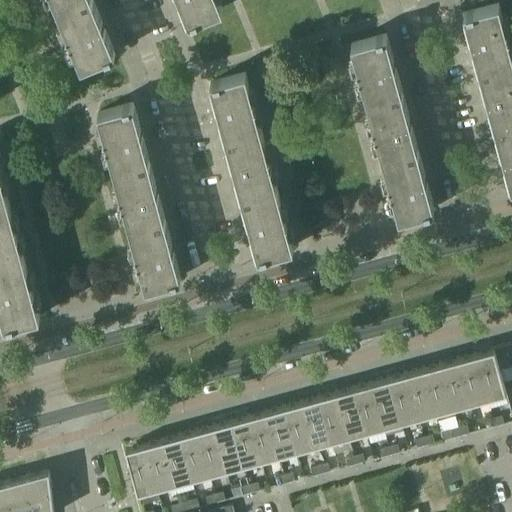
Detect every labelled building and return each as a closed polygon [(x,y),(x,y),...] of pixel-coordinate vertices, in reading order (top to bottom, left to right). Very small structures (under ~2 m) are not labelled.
[(53,0),(58,10),(81,0),(53,0)] [(92,0),(81,0),(58,10),(68,33),(82,27),(84,32),(103,25),(92,0)] [(179,0),(189,22),(222,8),(218,0),(179,0)] [(463,12),(472,42),(491,36),(492,41),(508,36),(498,2),(463,12)] [(82,27),(68,33),(81,66),(114,52),(103,25),(84,32),(82,27)] [(351,42),(355,55),(358,67),(371,64),(372,69),(394,63),(386,33),(351,42)] [(491,36),(472,42),(480,71),(511,62),(511,52),(508,36),(492,41),(491,36)] [(511,62),(480,71),(487,99),(507,94),(508,99),(511,97),(511,62)] [(371,64),(358,67),(367,101),(402,92),(394,63),(372,69),(371,64)] [(210,81),(215,99),(218,110),(235,105),(237,110),(254,105),(245,71),(210,81)] [(402,92),(367,101),(374,125),(386,122),(388,126),(410,120),(402,92)] [(507,94),(487,99),(496,130),(511,125),(511,97),(508,99),(507,94)] [(98,111),(101,124),(105,136),(119,133),(120,137),(141,131),(133,101),(98,111)] [(235,105),(218,110),(226,139),(261,130),(254,105),(237,110),(235,105)] [(410,120),(388,126),(386,122),(374,125),(383,159),(418,150),(410,120)] [(511,125),(496,130),(503,158),(511,155),(511,125)] [(261,130),(226,139),(234,169),(251,164),(252,168),(270,163),(261,130)] [(141,131),(120,137),(119,133),(105,136),(114,170),(149,160),(141,131)] [(418,150),(383,159),(389,183),(402,180),(404,185),(426,179),(418,150)] [(511,155),(503,158),(511,187),(511,186),(511,155)] [(149,160),(114,170),(120,194),(135,190),(136,196),(157,190),(149,160)] [(251,164),(234,169),(242,198),(277,188),(270,163),(252,168),(251,164)] [(402,180),(389,183),(399,217),(433,208),(426,179),(404,185),(402,180)] [(277,188),(242,198),(250,226),(267,222),(268,226),(286,221),(277,188)] [(157,190),(136,196),(135,190),(120,194),(130,228),(165,218),(157,190)] [(8,198),(0,200),(0,232),(1,232),(2,237),(17,233),(8,198)] [(165,218),(130,228),(136,252),(151,248),(152,254),(173,248),(165,218)] [(267,222),(250,226),(258,255),(293,246),(286,221),(268,226),(267,222)] [(1,232),(0,232),(0,263),(24,257),(17,233),(2,237),(1,232)] [(173,248),(152,254),(151,248),(136,252),(145,286),(180,276),(173,248)] [(24,257),(0,263),(0,294),(17,290),(18,295),(33,290),(24,257)] [(17,290),(0,294),(0,308),(4,324),(39,315),(33,290),(18,295),(17,290)] [(501,345),(494,347),(497,360),(505,357),(501,345)] [(494,346),(474,352),(486,396),(489,405),(508,400),(497,360),(494,347),(494,346)] [(486,396),(474,352),(457,356),(469,400),(486,396)] [(469,400),(457,356),(440,361),(452,405),(469,400)] [(452,405),(440,361),(422,366),(434,410),(452,405)] [(434,410),(422,366),(405,371),(417,415),(434,410)] [(417,415),(405,371),(387,375),(399,419),(417,415)] [(387,375),(370,380),(385,434),(402,430),(399,419),(387,375)] [(370,380),(353,385),(365,429),(366,428),(369,441),(386,437),(385,434),(370,380)] [(365,429),(353,385),(335,389),(347,433),(365,429)] [(335,389),(318,394),(330,438),(333,450),(350,445),(347,433),(335,389)] [(330,438),(318,394),(301,399),(313,443),(330,438)] [(313,443),(301,399),(283,404),(295,448),(313,443)] [(295,448),(283,404),(266,408),(278,452),(295,448)] [(278,452),(266,408),(249,413),(260,457),(278,452)] [(260,457),(249,413),(231,418),(243,462),(260,457)] [(502,414),(493,417),(495,424),(504,422),(502,414)] [(495,424),(493,417),(484,419),(486,427),(495,424)] [(243,462),(231,418),(214,423),(226,467),(243,462)] [(226,467),(214,423),(196,427),(208,471),(226,467)] [(467,424),(458,426),(460,434),(469,431),(467,424)] [(460,434),(458,426),(449,429),(451,436),(460,434)] [(208,471),(196,427),(179,432),(191,476),(208,471)] [(179,432),(162,437),(174,481),(176,490),(194,486),(191,476),(179,432)] [(432,433),(423,436),(426,443),(434,441),(432,433)] [(426,443),(423,436),(415,438),(417,446),(426,443)] [(174,481),(162,437),(144,441),(156,485),(174,481)] [(144,441),(126,446),(140,500),(159,495),(156,485),(144,441)] [(397,442),(389,445),(391,453),(400,450),(397,442)] [(391,453),(389,445),(380,447),(382,455),(391,453)] [(363,452),(354,454),(356,462),(365,460),(363,452)] [(356,462),(354,454),(345,457),(347,464),(356,462)] [(328,461),(319,464),(321,472),(330,469),(328,461)] [(321,472),(319,464),(310,466),(312,474),(321,472)] [(53,511),(49,468),(28,473),(32,511),(53,511)] [(292,471),(284,474),(286,481),(295,479),(292,471)] [(32,511),(28,473),(8,479),(11,511),(32,511)] [(286,481),(284,474),(275,476),(277,484),(286,481)] [(11,511),(8,479),(0,480),(0,511),(11,511)] [(258,481),(249,483),(251,491),(260,488),(258,481)] [(251,491),(249,483),(240,485),(243,493),(251,491)] [(223,490),(214,493),(216,500),(225,498),(223,490)] [(216,500),(214,493),(205,495),(208,503),(216,500)] [(188,500),(180,502),(182,510),(190,507),(188,500)] [(172,511),(182,510),(180,502),(171,504),(172,511)]
